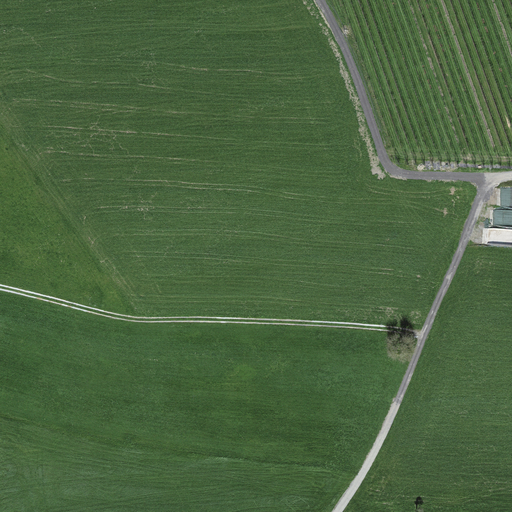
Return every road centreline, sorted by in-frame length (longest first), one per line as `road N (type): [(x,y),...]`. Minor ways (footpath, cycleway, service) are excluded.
road 1 (track): [(0,318),(395,329),(424,339),(491,179),(511,174)]
road 2 (track): [(491,179),(388,166),(315,0)]
road 3 (track): [(424,339),(376,450),(337,511)]
